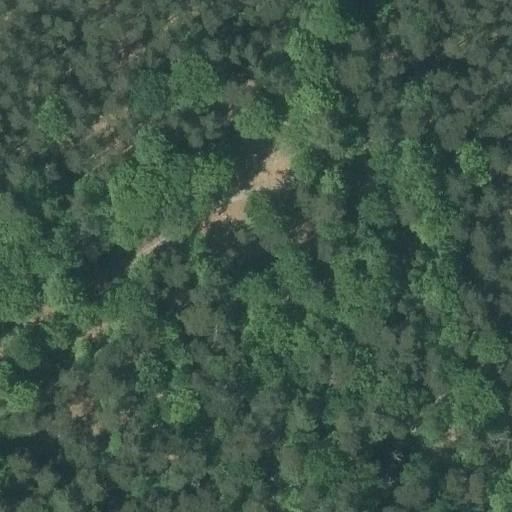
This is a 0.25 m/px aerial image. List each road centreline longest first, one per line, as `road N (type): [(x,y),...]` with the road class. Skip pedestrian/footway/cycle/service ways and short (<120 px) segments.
road 1 (track): [(448,511),(448,473),(311,0)]
road 2 (track): [(0,336),(170,228),(304,168),(352,133)]
road 3 (unknown): [(494,511),(494,494),(352,133)]
